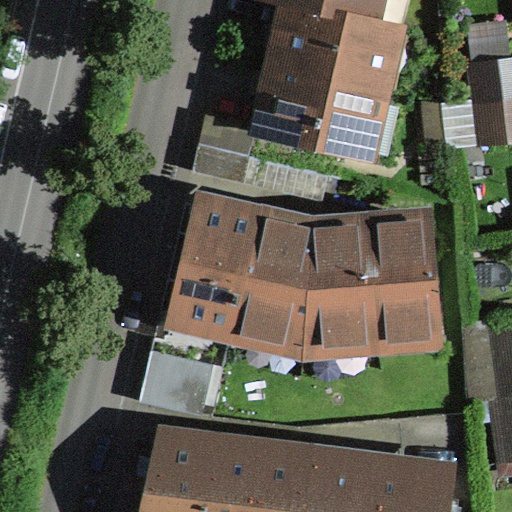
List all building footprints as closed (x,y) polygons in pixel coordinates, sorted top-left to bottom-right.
[(367,18),(290,0),(283,0),(269,64),(378,89),(393,24),(367,18)] [(371,0),(290,0),(367,18),(371,0)] [(511,58),(472,63),(476,100),(511,95),(511,58)] [(363,155),(378,89),(269,64),(256,125),(254,130),(363,155)] [(511,95),(476,100),(481,143),(511,139),(511,95)] [(254,130),(256,125),(204,111),(196,142),(248,155),(254,130)] [(242,180),(248,155),(196,142),(190,168),(242,180)] [(171,311),(232,325),(256,216),(196,203),(171,311)] [(311,228),(256,216),(232,325),(304,339),(311,228)] [(368,226),(376,337),(440,332),(432,221),(368,226)] [(368,226),(311,228),(304,339),(376,337),(368,226)] [(511,318),(489,322),(494,358),(511,355),(511,318)] [(149,347),(137,399),(200,414),(212,362),(149,347)] [(511,355),(494,358),(500,396),(511,393),(511,355)] [(511,393),(500,396),(508,461),(511,460),(511,393)] [(207,511),(215,447),(158,441),(150,477),(141,511),(207,511)] [(256,511),(263,453),(215,447),(207,511),(256,511)] [(304,511),(310,458),(263,453),(256,511),(304,511)] [(374,511),(380,466),(310,458),(304,511),(374,511)] [(446,511),(450,474),(380,466),(374,511),(446,511)] [(122,470),(111,511),(141,511),(150,477),(122,470)]
